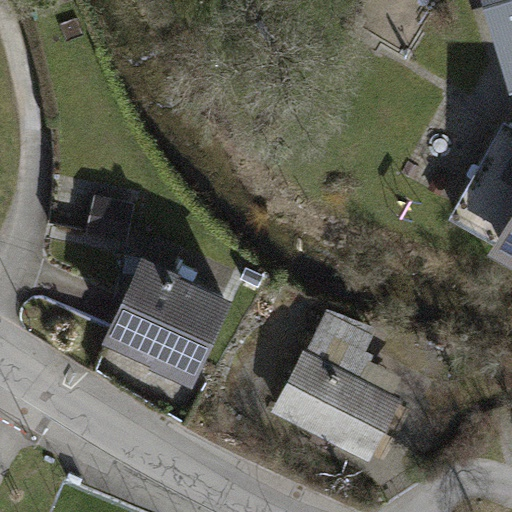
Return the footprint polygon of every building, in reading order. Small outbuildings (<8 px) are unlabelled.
[(511,0),(495,0),(511,54),(511,0)] [(511,122),(458,216),(511,246),(511,122)] [(123,203),(89,196),(83,225),(117,232),(123,203)] [(146,258),(143,257),(135,275),(119,273),(115,295),(124,300),(109,331),(155,352),(154,355),(159,358),(162,352),(194,366),(225,296),(175,275),(176,271),(169,268),(176,251),(154,241),(146,258)] [(394,398),(306,353),(278,406),(367,451),(394,398)]
